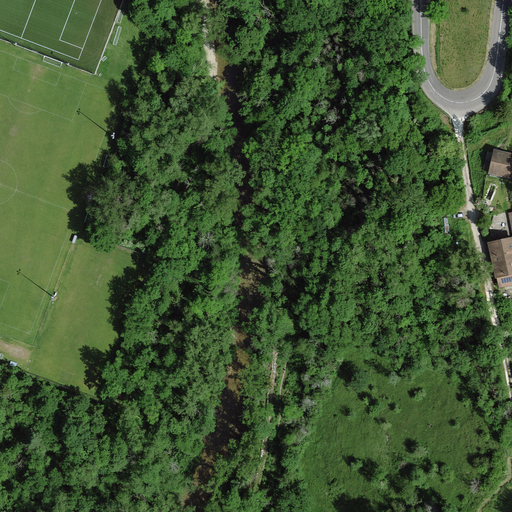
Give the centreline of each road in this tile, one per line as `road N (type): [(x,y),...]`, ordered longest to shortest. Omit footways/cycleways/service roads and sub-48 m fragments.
road 1 (track): [(457,102),(511,389)]
road 2 (tertiary): [(503,0),(492,79),(463,102),(445,98),(427,78),(421,0)]
